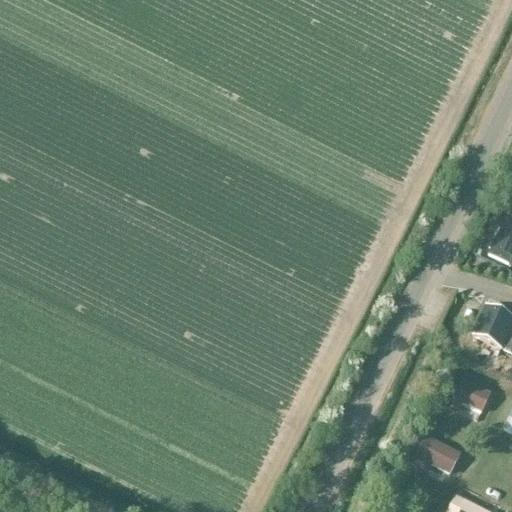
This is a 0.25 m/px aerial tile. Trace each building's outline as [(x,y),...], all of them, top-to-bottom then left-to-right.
[(511,222),(505,219),(487,257),(511,268),(511,222)] [(501,353),(501,352),(511,357),(511,322),(485,310),(472,340),(501,353)] [(458,414),(461,408),(480,417),(489,398),(462,386),(451,410),(458,414)] [(511,437),(511,411),(508,419),(509,420),(502,433),(511,437)] [(459,459),(432,446),(432,445),(424,441),(412,466),(427,474),(430,468),(450,478),(459,459)] [(476,511),(453,500),(446,511),(476,511)]
